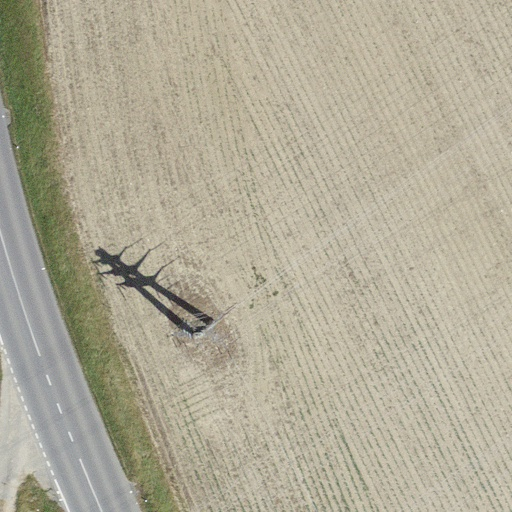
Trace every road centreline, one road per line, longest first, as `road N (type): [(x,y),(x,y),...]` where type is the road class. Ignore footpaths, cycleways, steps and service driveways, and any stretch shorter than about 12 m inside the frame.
road 1 (tertiary): [(0,221),(37,349),(102,511)]
road 2 (track): [(37,349),(7,511)]
